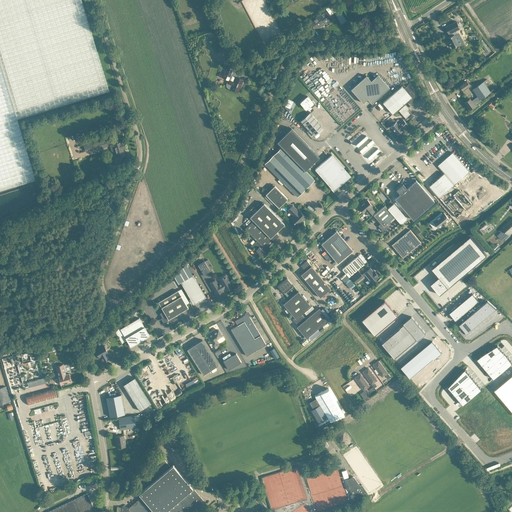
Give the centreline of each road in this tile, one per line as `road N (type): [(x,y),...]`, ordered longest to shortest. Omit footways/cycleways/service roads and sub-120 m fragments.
road 1 (unclassified): [(115,306),(228,196),(296,49),(402,31)]
road 2 (unclassified): [(115,306),(102,283),(138,138),(91,0)]
road 3 (unclassified): [(91,385),(249,295),(338,205)]
road 4 (residential): [(218,511),(225,505),(220,494),(205,495),(166,452),(125,500),(103,502)]
road 5 (unclassified): [(511,454),(487,463),(427,393),(462,352)]
road 6 (unknown): [(64,394),(24,408),(28,436),(40,455),(69,443),(67,405)]
road 7 (unclassified): [(338,205),(445,111)]
road 8 (unclassified): [(372,360),(343,317),(394,271)]
